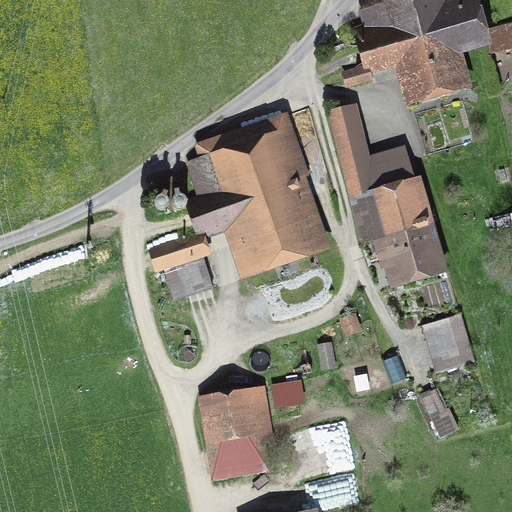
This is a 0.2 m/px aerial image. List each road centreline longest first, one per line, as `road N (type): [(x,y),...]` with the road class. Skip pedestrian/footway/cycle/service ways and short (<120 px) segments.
road 1 (unclassified): [(0,245),(67,219),(130,181),(271,79),(351,0)]
road 2 (track): [(300,53),(359,260),(421,383)]
road 3 (track): [(212,511),(141,306),(130,181)]
road 4 (track): [(359,260),(334,308),(245,342),(176,393)]
